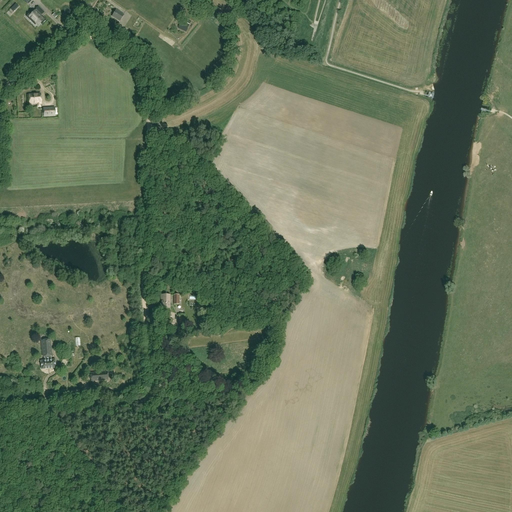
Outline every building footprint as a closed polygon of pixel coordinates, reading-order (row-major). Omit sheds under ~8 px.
[(36,24),(38,26),(41,23),(42,24),(46,20),(41,15),(44,12),(38,7),(35,10),(36,11),(35,12),(35,11),(29,17),(32,19),(31,20),(35,25),(36,24)] [(116,10),(112,17),(120,22),(124,15),(116,10)] [(178,29),(186,32),(189,25),(181,22),(178,29)] [(130,35),(128,33),(117,26),(113,32),(124,39),(125,37),(128,39),(130,35)] [(47,71),(38,76),(40,80),(49,75),(47,71)] [(40,104),(41,104),(41,94),(29,95),(29,104),(37,104),(37,107),(40,107),(40,104)] [(54,107),(43,108),(44,118),(55,117),(54,107)] [(162,299),(161,308),(169,308),(170,295),(161,295),(161,299),(162,299)] [(50,340),(41,341),(43,357),(44,356),(44,361),(41,361),(40,361),(40,362),(41,362),(41,369),(42,369),(55,368),(56,368),(55,367),(55,360),(54,360),(51,360),(51,356),(52,356),(50,340)] [(108,380),(107,372),(90,373),(91,381),(108,380)]
